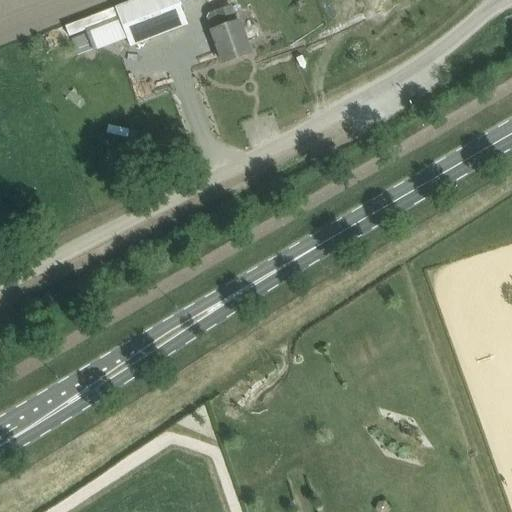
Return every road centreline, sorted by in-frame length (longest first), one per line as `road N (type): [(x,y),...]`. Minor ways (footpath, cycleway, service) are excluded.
road 1 (tertiary): [(0,437),(511,135)]
road 2 (unclassified): [(0,283),(376,93),(503,0)]
